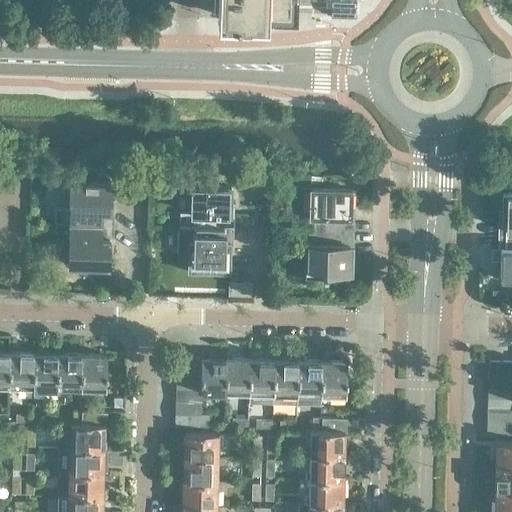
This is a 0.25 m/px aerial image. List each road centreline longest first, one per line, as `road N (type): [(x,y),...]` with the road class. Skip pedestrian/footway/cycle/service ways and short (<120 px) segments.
road 1 (residential): [(152,318),(386,325)]
road 2 (tertiary): [(425,326),(431,118)]
road 3 (residential): [(145,511),(152,318)]
road 4 (tertiary): [(192,66),(0,60)]
road 5 (tertiary): [(192,66),(384,70)]
road 6 (residential): [(386,325),(381,511)]
road 7 (tertiary): [(423,511),(425,326)]
road 8 (residential): [(462,511),(466,327)]
road 9 (residential): [(0,314),(152,318)]
